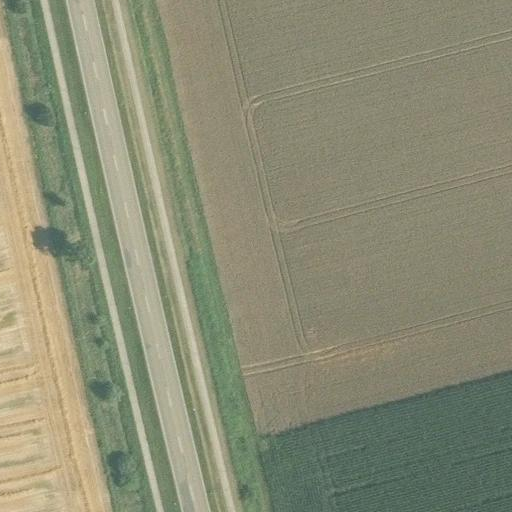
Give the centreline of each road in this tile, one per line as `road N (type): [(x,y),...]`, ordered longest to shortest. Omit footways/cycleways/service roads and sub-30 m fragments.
road 1 (track): [(137,0),(256,511)]
road 2 (primary): [(77,0),(193,511)]
road 3 (track): [(22,0),(134,511)]
